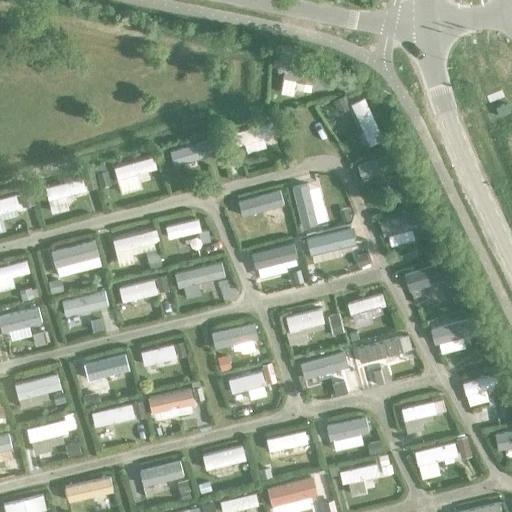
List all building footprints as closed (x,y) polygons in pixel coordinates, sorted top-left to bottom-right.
[(324,86),(327,70),(285,63),(282,78),(324,86)] [(381,140),(361,99),(349,105),(368,146),(381,140)] [(273,134),(269,122),(231,134),(235,146),(273,134)] [(208,156),(203,140),(166,151),(171,167),(208,156)] [(397,167),(392,153),(355,165),(360,180),(397,167)] [(154,169),(151,157),(111,168),(114,180),(154,169)] [(83,190),(80,179),(43,189),(46,201),(83,190)] [(315,225),(305,184),(290,188),(300,229),(315,225)] [(282,205),(278,190),(236,202),(240,217),(282,205)] [(0,213),(17,209),(14,195),(0,199),(0,213)] [(423,226),(419,212),(378,222),(382,237),(423,226)] [(196,219),(163,227),(166,239),(198,232),(196,219)] [(354,244),(349,227),(304,238),(309,255),(354,244)] [(149,231),(110,240),(113,253),(152,244),(149,231)] [(92,240),(49,252),(53,268),(96,256),(92,240)] [(296,259),(291,243),(250,254),(254,270),(296,259)] [(0,281),(28,274),(25,261),(0,267),(0,281)] [(452,279),(447,262),(403,275),(408,292),(452,279)] [(220,263),(171,275),(175,289),(224,277),(220,263)] [(155,294),(151,279),(116,288),(120,303),(155,294)] [(106,306),(102,290),(60,301),(63,316),(106,306)] [(384,307),(380,295),(345,305),(349,317),(384,307)] [(40,323),(36,307),(0,316),(0,333),(40,323)] [(323,323),(319,309),(283,318),(287,332),(323,323)] [(475,334),(471,318),(430,329),(435,345),(475,334)] [(252,323),(210,332),(213,349),(256,340),(252,323)] [(401,353),(397,338),(356,349),(360,363),(401,353)] [(171,345),(139,353),(142,366),(174,358),(171,345)] [(347,367),(342,351),(297,364),(301,380),(347,367)] [(127,371),(122,354),(82,365),(86,382),(127,371)] [(259,373),(227,380),(230,394),(263,387),(259,373)] [(60,390),(55,374),(14,385),(18,401),(60,390)] [(499,387),(495,374),(460,384),(463,397),(499,387)] [(191,405),(188,389),(145,398),(149,413),(191,405)] [(432,403),(399,410),(402,422),(434,414),(432,403)] [(132,418),(129,404),(90,414),(93,427),(132,418)] [(367,433),(363,417),(325,426),(329,441),(367,433)] [(67,433),(63,420),(25,430),(29,443),(67,433)] [(511,447),(511,430),(494,434),(497,450),(511,447)] [(305,444),(303,432),(264,441),(267,453),(305,444)] [(0,452),(11,449),(7,434),(0,436),(0,452)] [(456,457),(453,443),(413,453),(416,467),(456,457)] [(244,461),(240,446),(200,457),(204,472),(244,461)] [(180,477),(176,461),(136,472),(140,487),(180,477)] [(377,477),(374,464),(338,473),(341,485),(377,477)] [(111,493),(107,477),(63,487),(67,503),(111,493)] [(316,496),(311,477),(265,488),(270,507),(316,496)] [(229,511),(256,506),(253,494),(218,503),(219,511),(229,511)] [(34,511),(44,510),(40,495),(1,505),(2,511),(34,511)] [(498,511),(496,503),(462,511),(498,511)]
